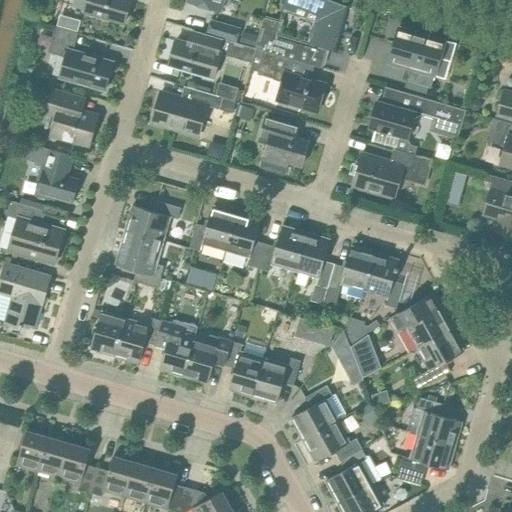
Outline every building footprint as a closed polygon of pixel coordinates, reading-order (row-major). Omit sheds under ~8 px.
[(87,0),(84,11),(125,23),(131,0),(87,0)] [(224,0),(187,0),(188,0),(222,10),(224,0)] [(336,0),(297,0),(295,6),(295,7),(317,16),(309,44),(277,34),(281,22),(264,17),(255,48),(256,48),(290,58),(322,67),(328,48),(331,49),(336,32),(340,34),(344,22),(339,20),(344,4),(348,6),(349,5),(336,0)] [(65,16),(62,28),(78,33),(81,21),(65,16)] [(239,28),(232,25),(212,20),(209,33),(233,41),(235,41),(239,28)] [(62,28),(59,27),(56,26),(48,52),(70,58),(65,78),(105,90),(113,62),(74,50),(79,33),(78,33),(62,28)] [(389,63),(411,69),(405,88),(429,95),(440,57),(451,61),(456,43),(399,27),(389,63)] [(242,32),(239,43),(254,48),(257,36),(242,32)] [(233,42),(208,34),(204,48),(176,39),(169,64),(209,76),(216,52),(229,56),(233,42)] [(286,71),(290,58),(256,48),(251,69),(258,71),(257,74),(282,81),(277,100),(318,112),(326,83),(286,71)] [(25,65),(22,76),(31,79),(34,68),(25,65)] [(466,110),(456,107),(390,87),(386,100),(382,102),(377,100),(370,127),(381,131),(380,133),(387,135),(387,133),(397,135),(394,147),(395,148),(395,147),(409,151),(411,144),(408,139),(414,118),(421,114),(436,119),(433,131),(458,138),(466,110)] [(77,95),(58,89),(52,88),(46,109),(58,112),(51,135),(89,146),(98,115),(74,108),(77,95)] [(189,100),(161,91),(152,122),(198,136),(207,105),(220,109),(223,97),(192,88),(189,100)] [(511,92),(504,90),(497,112),(511,116),(511,92)] [(244,106),(239,119),(251,123),(255,110),(244,106)] [(265,155),(262,166),(285,173),(288,162),(302,166),(309,141),(289,135),(292,123),(267,115),(259,141),(268,144),(265,155)] [(511,123),(502,120),(498,119),(492,142),(505,146),(500,163),(511,166),(511,123)] [(55,198),(72,203),(79,179),(69,176),(75,156),(37,145),(31,163),(41,166),(36,182),(40,183),(36,195),(54,201),(55,198)] [(440,162),(422,156),(408,152),(409,151),(395,147),(395,148),(394,147),(390,162),(362,154),(353,185),(395,197),(401,177),(428,184),(432,168),(438,169),(440,162)] [(491,188),(484,213),(502,218),(498,231),(511,234),(511,194),(511,192),(511,181),(487,174),(484,186),(491,188)] [(46,210),(27,205),(11,200),(7,215),(23,220),(14,251),(55,263),(64,230),(42,224),(46,210)] [(171,216),(178,219),(181,207),(157,200),(154,211),(133,205),(126,229),(164,240),(171,216)] [(226,250),(237,212),(213,205),(207,226),(196,223),(189,247),(201,251),(203,243),(226,250)] [(261,219),(237,212),(226,250),(250,257),(248,264),(259,268),(266,243),(255,240),(261,219)] [(295,270),(306,232),(282,225),(276,247),(266,243),(259,268),(270,271),(272,263),(295,270)] [(157,264),(164,240),(126,229),(119,253),(140,259),(137,270),(161,277),(164,266),(157,264)] [(330,239),(306,232),(295,270),(319,277),(317,284),(328,288),(335,264),(324,260),(330,239)] [(365,290),(375,252),(352,245),(345,267),(335,264),(328,288),(324,303),(334,307),(341,283),(365,290)] [(399,259),(375,252),(365,290),(388,297),(386,305),(397,308),(404,284),(393,281),(397,270),(399,270),(400,266),(398,266),(399,259)] [(0,292),(13,296),(6,319),(35,327),(42,304),(43,305),(48,287),(41,285),(44,274),(5,263),(0,279),(0,292)] [(158,288),(161,277),(137,270),(134,281),(158,288)] [(190,270),(186,282),(198,285),(202,274),(190,270)] [(416,308),(398,318),(394,320),(399,330),(406,327),(418,348),(453,329),(441,307),(421,318),(416,308)] [(115,356),(126,318),(121,316),(102,311),(91,349),(115,356)] [(145,342),(156,345),(163,320),(152,317),(150,325),(126,318),(115,356),(139,363),(145,342)] [(353,318),(348,334),(355,336),(350,339),(353,344),(380,324),(377,320),(367,327),(364,326),(366,321),(353,318)] [(184,376),(195,338),(183,335),(185,327),(163,320),(156,345),(166,348),(160,369),(184,376)] [(321,323),(316,341),(329,345),(334,327),(321,323)] [(239,325),(236,337),(243,339),(246,327),(239,325)] [(465,351),(453,329),(418,348),(430,370),(413,379),(418,389),(451,371),(445,361),(465,351)] [(344,331),(333,347),(339,359),(352,351),(344,331)] [(214,362),(225,365),(232,341),(210,334),(208,342),(195,338),(184,376),(208,383),(214,362)] [(253,396),(264,358),(240,352),(242,344),(232,341),(225,365),(235,368),(229,389),(253,396)] [(294,385),(300,366),(301,361),(290,358),(288,365),(264,358),(253,396),(277,403),(283,382),(294,385)] [(327,385),(323,388),(305,397),(311,407),(291,417),(303,439),(338,420),(326,399),(333,395),(327,385)] [(428,400),(425,399),(420,397),(417,408),(425,411),(418,434),(455,445),(462,421),(441,415),(444,404),(436,402),(428,400)] [(350,442),(338,420),(303,439),(315,461),(334,451),(340,460),(362,448),(357,438),(350,442)] [(38,471),(48,436),(27,430),(17,465),(38,471)] [(448,469),(455,445),(418,434),(411,458),(403,455),(400,467),(424,474),(427,463),(448,469)] [(60,477),(70,443),(48,436),(38,471),(60,477)] [(91,449),(70,443),(60,477),(81,483),(79,489),(91,492),(98,467),(87,464),(91,449)] [(368,458),(362,448),(340,460),(345,470),(326,480),(338,502),(373,484),(361,462),(368,458)] [(125,496),(135,462),(114,455),(109,471),(98,467),(91,492),(102,496),(104,490),(125,496)] [(146,502),(156,468),(135,462),(125,496),(146,502)] [(421,485),(424,474),(400,467),(397,477),(421,485)] [(178,474),(156,468),(146,502),(179,511),(183,511),(190,488),(175,484),(178,474)] [(372,511),(385,505),(375,488),(373,484),(338,502),(343,511),(372,511)] [(205,492),(190,488),(183,511),(185,511),(192,509),(193,511),(231,511),(234,511),(223,491),(209,499),(205,492)]
